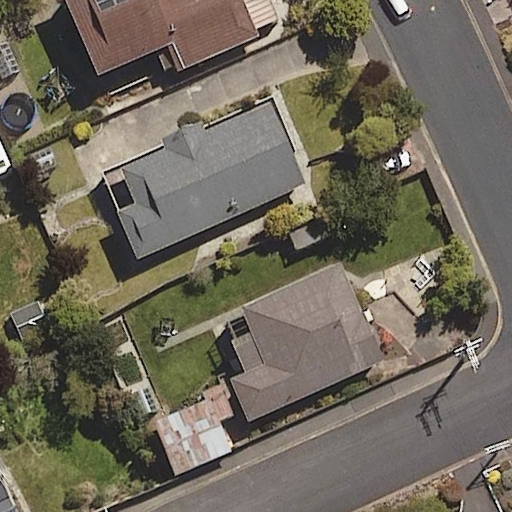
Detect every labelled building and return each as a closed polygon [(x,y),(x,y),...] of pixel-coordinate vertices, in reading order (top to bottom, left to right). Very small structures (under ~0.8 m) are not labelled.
[(60,0),(96,78),(165,48),(176,73),(257,37),(241,0),(60,0)] [(16,78),(0,82),(0,127),(2,134),(29,127),(16,78)] [(305,186),(267,102),(101,175),(139,259),(305,186)] [(69,139),(35,152),(47,182),(81,169),(69,139)] [(380,363),(337,268),(241,312),(260,355),(224,372),(247,423),(380,363)] [(47,302),(3,320),(18,354),(61,336),(47,302)] [(227,453),(216,426),(232,420),(217,384),(191,395),(196,406),(150,425),(172,477),(227,453)] [(0,511),(15,511),(0,480),(0,511)]
